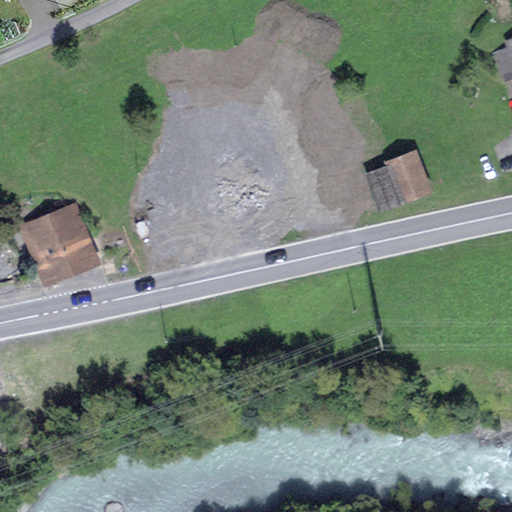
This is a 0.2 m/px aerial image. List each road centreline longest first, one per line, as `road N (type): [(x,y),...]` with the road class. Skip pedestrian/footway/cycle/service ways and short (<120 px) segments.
road 1 (secondary): [(511,214),(0,320)]
road 2 (unclassified): [(0,58),(123,0)]
